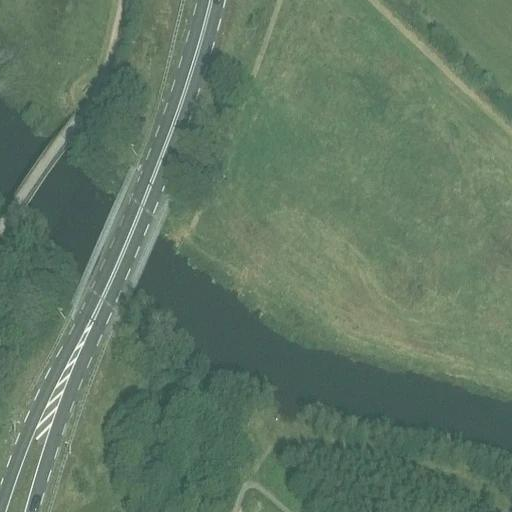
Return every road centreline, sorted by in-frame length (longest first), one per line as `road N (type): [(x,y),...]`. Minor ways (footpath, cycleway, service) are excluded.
road 1 (primary): [(77,352),(182,101),(210,0)]
road 2 (primary): [(77,352),(37,409),(0,509)]
road 3 (primary): [(33,511),(77,352)]
